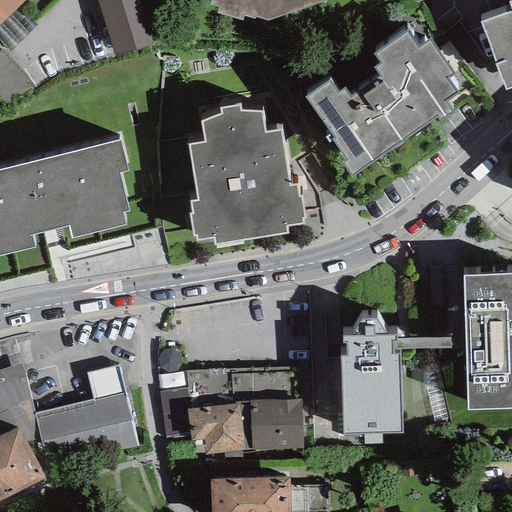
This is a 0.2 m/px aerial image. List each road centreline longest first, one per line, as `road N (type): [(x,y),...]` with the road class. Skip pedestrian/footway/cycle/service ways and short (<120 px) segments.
road 1 (secondary): [(511,133),(415,223),(369,253),(136,298)]
road 2 (residential): [(136,298),(178,511)]
road 3 (secondary): [(136,298),(0,324)]
